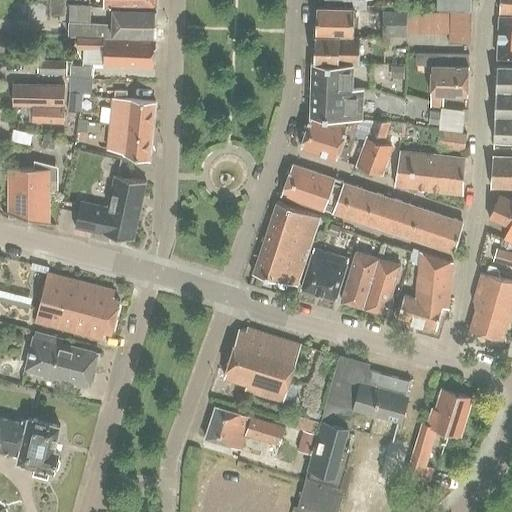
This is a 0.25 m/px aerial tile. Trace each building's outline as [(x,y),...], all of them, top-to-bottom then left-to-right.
[(472,11),(472,0),(438,0),(438,10),(472,11)] [(511,0),(499,0),(499,13),(511,13),(511,0)] [(90,6),(69,5),(68,22),(89,23),(90,6)] [(353,35),(354,7),(317,6),(315,34),(353,35)] [(78,36),(112,38),(112,34),(156,36),(157,10),(113,8),(112,24),(68,22),(67,36),(78,36)] [(407,33),(407,13),(387,13),(386,33),(390,33),(407,33)] [(407,13),(407,33),(417,33),(417,13),(407,13)] [(427,34),(427,13),(417,13),(417,33),(427,34)] [(437,34),(437,13),(427,13),(427,34),(437,34)] [(437,13),(437,34),(447,34),(447,13),(437,13)] [(450,23),(471,24),(471,13),(450,13),(450,23)] [(511,17),(499,17),(498,58),(511,58),(511,17)] [(470,34),(471,24),(450,23),(450,34),(470,34)] [(359,36),(353,35),(315,34),(314,62),(353,63),(358,63),(359,36)] [(450,44),(470,45),(470,34),(450,34),(450,44)] [(156,40),(112,38),(78,36),(77,48),(86,48),(85,65),(154,68),(156,40)] [(469,67),(470,57),(449,56),(448,67),(469,67)] [(38,73),(66,74),(67,62),(39,62),(38,73)] [(352,90),(353,63),(314,62),(312,89),(370,91),(370,90),(352,90)] [(92,78),(93,66),(71,65),(70,77),(92,78)] [(496,91),(511,91),(511,65),(497,65),(496,91)] [(469,67),(448,67),(433,66),(431,107),(444,108),(444,95),(469,95),(469,67)] [(391,67),(391,79),(404,79),(405,67),(391,67)] [(91,94),(92,80),(92,78),(70,77),(68,111),(81,112),(82,93),(91,94)] [(34,105),(34,113),(34,121),(63,122),(64,84),(14,83),(13,104),(34,105)] [(370,92),(370,91),(312,89),(310,116),(361,120),(363,92),(370,92)] [(511,116),(511,91),(496,91),(495,116),(511,116)] [(127,135),(152,138),(156,103),(114,98),(111,124),(128,126),(127,135)] [(511,142),(511,116),(495,116),(494,142),(511,142)] [(347,163),(359,126),(349,123),(348,126),(329,120),(328,123),(310,117),(300,147),(317,152),(318,156),(326,158),(329,157),(347,163)] [(89,121),(77,120),(76,131),(88,133),(89,121)] [(409,124),(390,122),(380,121),(373,140),(366,138),(356,166),(381,175),(390,147),(383,144),(386,134),(405,136),(406,129),(408,129),(409,124)] [(150,160),(152,138),(127,135),(128,126),(111,124),(108,148),(124,152),(124,154),(150,160)] [(33,144),(36,131),(18,126),(14,139),(33,144)] [(437,146),(466,150),(467,134),(439,130),(437,146)] [(45,136),(42,147),(54,150),(57,139),(45,136)] [(426,190),(430,154),(398,151),(394,185),(426,190)] [(426,190),(463,195),(466,159),(430,154),(426,190)] [(511,157),(493,157),(492,187),(511,187),(511,157)] [(323,210),(326,203),(334,180),(291,165),(280,196),(323,210)] [(10,169),(11,218),(28,218),(28,216),(52,215),(52,190),(60,190),(60,178),(58,178),(52,178),(52,170),(52,169),(10,169)] [(133,240),(146,181),(116,175),(108,207),(80,201),(75,227),(133,240)] [(355,221),(366,189),(344,182),(335,205),(332,213),(355,221)] [(376,228),(387,197),(366,189),(355,221),(376,228)] [(511,201),(499,196),(489,216),(510,226),(504,238),(507,239),(511,241),(511,201)] [(376,228),(398,235),(453,253),(458,238),(412,223),(411,227),(402,224),(409,204),(387,197),(376,228)] [(297,286),(320,217),(277,203),(252,274),(297,286)] [(412,223),(458,238),(464,223),(409,204),(402,224),(411,227),(412,223)] [(331,224),(328,235),(337,238),(341,228),(331,224)] [(511,241),(507,239),(503,246),(511,250),(511,247),(511,241)] [(511,265),(511,252),(497,248),(493,260),(511,265)] [(314,249),(301,289),(336,300),(349,260),(314,249)] [(410,262),(420,265),(417,297),(413,296),(413,299),(405,296),(399,319),(436,331),(443,308),(449,309),(453,263),(413,251),(410,262)] [(365,309),(380,260),(357,253),(342,302),(365,309)] [(386,316),(401,267),(380,260),(365,309),(386,316)] [(489,265),(486,274),(500,278),(501,276),(500,272),(496,267),(489,265)] [(46,271),(40,296),(115,317),(120,300),(112,298),(114,291),(46,271)] [(479,309),(473,331),(504,340),(509,321),(511,322),(511,321),(511,281),(500,278),(486,274),(483,274),(476,303),(479,309)] [(40,296),(35,321),(102,340),(104,332),(111,334),(115,317),(40,296)] [(246,332),(238,330),(223,377),(260,389),(259,395),(283,402),(301,346),(247,329),(246,332)] [(44,375),(42,380),(54,383),(56,378),(89,387),(97,355),(60,345),(61,340),(34,333),(24,369),(44,375)] [(348,430),(350,430),(356,413),(399,425),(412,381),(368,369),(369,366),(338,357),(319,421),(321,422),(348,430)] [(422,423),(406,474),(408,475),(429,481),(432,469),(424,466),(436,428),(460,435),(472,398),(441,389),(435,408),(432,407),(427,424),(422,423)] [(214,407),(205,438),(241,449),(245,435),(279,445),(281,439),(284,428),(214,407)] [(301,417),(298,429),(304,431),(316,434),(319,422),(301,417)] [(25,426),(0,418),(0,450),(16,455),(14,462),(31,467),(29,474),(46,478),(47,471),(50,472),(58,466),(59,461),(56,451),(53,450),(59,427),(27,418),(25,426)] [(343,445),(348,430),(321,422),(296,508),(310,511),(338,511),(351,468),(350,468),(355,449),(343,445)] [(304,431),(298,451),(310,454),(316,434),(304,431)]
